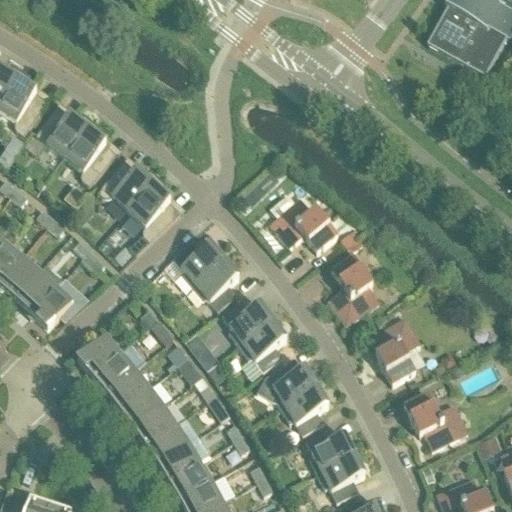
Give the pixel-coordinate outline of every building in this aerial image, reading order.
[(511,34),(511,0),(457,0),(450,13),(447,11),(427,48),(487,82),(511,34)] [(0,108),(22,76),(5,66),(1,71),(0,70),(0,108)] [(22,76),(0,108),(0,114),(16,125),(15,130),(18,135),(24,139),(49,105),(37,96),(37,95),(34,93),(38,88),(22,76)] [(57,111),(42,132),(36,139),(65,162),(92,128),(77,116),(73,121),(70,119),(69,120),(57,111)] [(92,128),(65,162),(84,177),(81,180),(81,183),(82,186),(89,192),(100,178),(117,159),(106,149),(106,148),(104,146),(108,141),(105,138),(92,128)] [(124,166),(97,198),(103,203),(105,204),(106,204),(109,204),(110,204),(111,203),(111,202),(112,202),(128,217),(158,186),(144,172),(139,177),(136,175),(124,166)] [(11,169),(5,177),(5,178),(13,183),(18,175),(11,169)] [(0,192),(0,195),(10,203),(16,195),(4,186),(0,192)] [(158,186),(128,217),(144,233),(143,234),(143,235),(143,236),(143,238),(143,239),(143,240),(143,241),(144,243),(149,248),(180,219),(170,208),(171,207),(168,205),(173,200),(158,186)] [(261,204),(252,194),(243,203),(252,213),(261,204)] [(16,195),(10,203),(21,212),(27,203),(16,195)] [(316,259),(337,242),(315,216),(311,219),(300,205),(269,230),(289,254),(302,242),(316,259)] [(72,224),(80,232),(93,218),(85,210),(72,224)] [(36,223),(47,232),(53,225),(43,216),(36,223)] [(53,225),(47,232),(58,241),(64,233),(53,225)] [(345,252),(358,242),(353,236),(340,245),(345,252)] [(363,249),(358,242),(345,252),(350,258),(363,249)] [(72,254),(83,264),(90,256),(79,247),(72,254)] [(5,248),(0,254),(0,289),(22,263),(5,248)] [(172,265),(180,274),(183,278),(180,281),(191,294),(226,264),(215,251),(212,254),(209,250),(199,258),(191,248),(172,265)] [(90,256),(83,264),(81,266),(96,280),(105,271),(90,256)] [(22,263),(0,289),(0,292),(15,305),(40,277),(22,263)] [(345,331),(378,308),(368,293),(372,291),(353,263),(331,278),(343,296),(328,306),(345,331)] [(226,264),(191,294),(202,307),(206,304),(217,317),(236,300),(228,292),(238,284),(235,280),(237,277),(226,264)] [(40,277),(15,305),(31,321),(56,293),(40,277)] [(56,293),(31,321),(47,335),(53,329),(73,308),(56,293)] [(221,322),(229,332),(231,336),(227,338),(238,353),(275,326),(265,312),(262,314),(259,310),(249,317),(241,307),(221,322)] [(140,322),(150,333),(157,327),(148,316),(140,322)] [(404,359),(419,350),(404,324),(369,344),(379,359),(374,362),(392,391),(415,378),(404,359)] [(275,326),(238,353),(248,366),(252,363),(262,377),(282,363),(275,354),(285,346),(282,342),(285,340),(275,326)] [(157,327),(150,333),(158,344),(166,337),(157,327)] [(195,340),(187,347),(197,359),(205,353),(195,340)] [(77,366),(92,383),(120,359),(105,342),(83,361),(77,366)] [(170,358),(179,370),(187,364),(179,352),(170,358)] [(440,361),(446,371),(455,365),(449,355),(440,361)] [(120,359),(92,383),(106,399),(135,376),(120,359)] [(187,364),(179,370),(188,381),(196,374),(187,364)] [(256,397),(276,409),(280,415),(319,391),(310,376),(307,378),(304,374),(300,376),(293,366),(264,384),(256,397)] [(449,373),(454,381),(465,375),(460,367),(449,373)] [(135,376),(106,399),(119,417),(149,394),(135,376)] [(199,396),(207,408),(216,403),(207,390),(199,396)] [(319,391),(280,415),(288,429),(293,427),(296,431),(301,441),(323,428),(317,419),(328,412),(325,407),(328,405),(319,391)] [(149,394),(119,417),(132,434),(162,412),(149,394)] [(431,456),(467,438),(453,411),(437,419),(427,400),(403,412),(419,442),(423,440),(431,456)] [(216,403),(207,408),(215,419),(223,414),(216,403)] [(162,412),(132,434),(144,451),(175,430),(162,412)] [(175,430),(144,451),(157,469),(188,449),(175,430)] [(225,436),(233,448),(242,443),(234,430),(225,436)] [(305,447),(311,458),(310,458),(313,462),(308,464),(316,480),(357,459),(350,444),(346,446),(344,441),(333,447),(327,436),(305,447)] [(479,448),(484,460),(498,454),(494,442),(479,448)] [(242,443),(233,448),(240,460),(249,454),(242,443)] [(188,449),(157,469),(168,488),(200,468),(188,449)] [(511,456),(500,462),(507,478),(502,480),(511,503),(511,456)] [(357,459),(316,480),(324,495),(328,493),(336,508),(357,497),(353,487),(364,481),(362,476),(365,475),(357,459)] [(200,468),(168,488),(179,506),(212,488),(200,468)] [(249,476),(256,489),(265,485),(258,472),(249,476)] [(429,472),(422,475),(426,486),(434,483),(429,472)] [(265,485),(256,489),(263,501),(271,496),(265,485)] [(489,511),(485,500),(480,502),(473,485),(436,500),(441,511),(489,511)] [(212,488),(179,506),(182,511),(213,511),(222,508),(212,488)] [(7,496),(3,508),(9,510),(13,498),(7,496)] [(12,511),(49,511),(50,510),(17,499),(12,511)]
